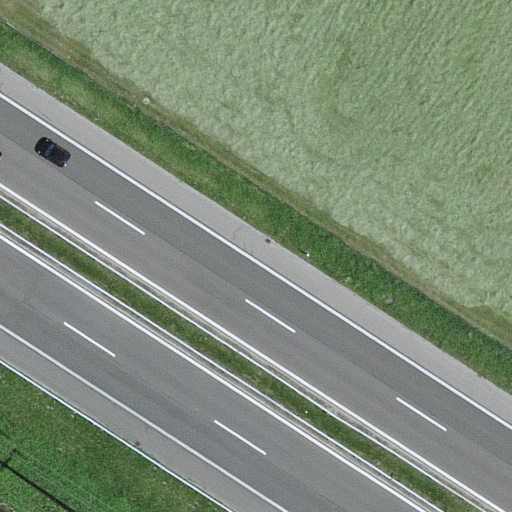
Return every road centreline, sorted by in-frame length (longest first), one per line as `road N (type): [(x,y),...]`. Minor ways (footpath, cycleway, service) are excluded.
road 1 (motorway): [(511,472),(0,138)]
road 2 (motorway): [(0,282),(352,511)]
